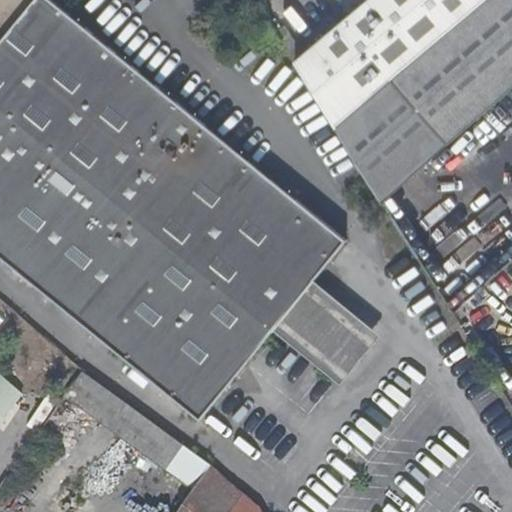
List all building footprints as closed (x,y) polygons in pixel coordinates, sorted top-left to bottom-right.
[(350,240),(59,0),(0,0),(0,253),(200,420),(275,329),(339,384),(380,336),(317,280),(350,240)] [(365,0),(343,19),(296,58),(335,125),(483,0),(365,0)] [(511,0),(483,0),(335,125),(384,204),(511,90),(511,0)] [(1,373),(0,374),(0,415),(4,419),(26,395),(1,373)] [(210,467),(84,373),(67,397),(194,492),(180,511),(261,511),(260,510),(210,467)]
